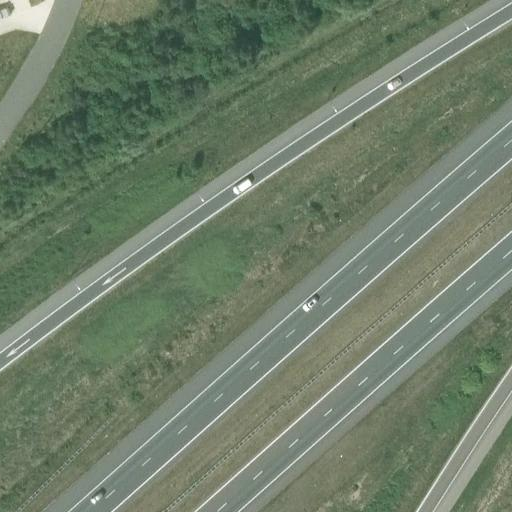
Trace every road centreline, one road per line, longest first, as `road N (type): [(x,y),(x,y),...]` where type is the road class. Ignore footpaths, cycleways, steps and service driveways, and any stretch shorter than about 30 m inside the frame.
road 1 (motorway): [(511,13),(239,185),(0,362)]
road 2 (motorway): [(511,141),(88,511)]
road 3 (motorway): [(221,511),(511,255)]
road 4 (motorway): [(427,511),(511,376)]
road 5 (unclassified): [(78,0),(0,129)]
